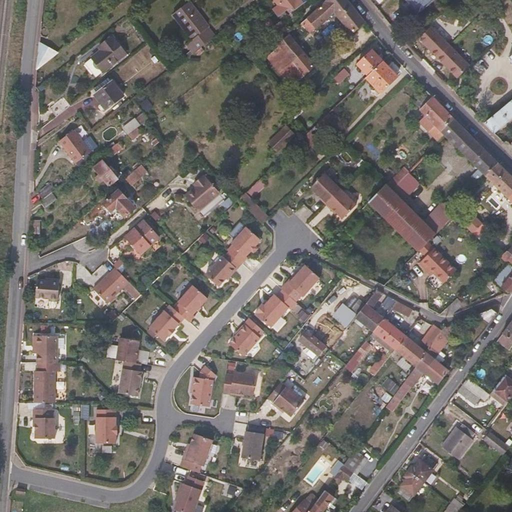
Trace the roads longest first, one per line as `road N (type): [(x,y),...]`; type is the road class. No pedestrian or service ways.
road 1 (residential): [(5,470),(102,495),(137,491),(156,466),(165,389),(175,371),(293,247),(436,317),(502,302),(510,307)]
road 2 (residential): [(35,0),(16,272)]
road 3 (residential): [(510,307),(352,511)]
road 4 (residential): [(357,0),(404,60),(511,166)]
road 5 (residential): [(16,272),(5,470)]
